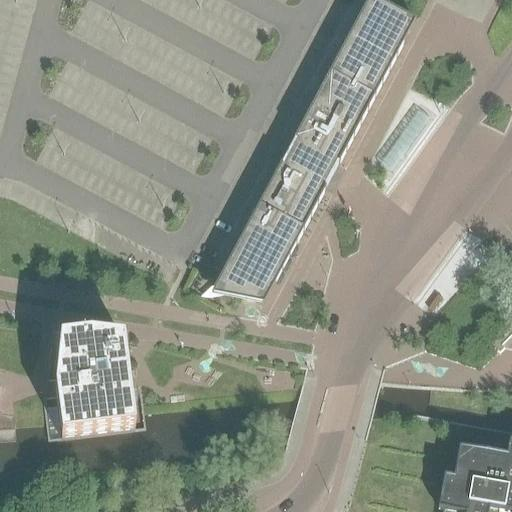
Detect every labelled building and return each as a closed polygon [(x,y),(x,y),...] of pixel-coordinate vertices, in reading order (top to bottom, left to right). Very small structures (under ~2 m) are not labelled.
[(216,287),(210,298),(263,308),(325,192),(324,191),(337,167),(338,167),(415,24),(369,0),(293,143),(294,144),(281,168),(280,168),(216,287)] [(414,105),(370,168),(388,181),(432,118),(414,105)] [(57,407),(46,409),(47,421),(48,429),(50,441),(61,439),(61,441),(135,432),(133,416),(124,342),(90,338),(60,342),(55,392),(57,407)] [(394,457),(436,462),(437,450),(446,451),(447,439),(396,433),(394,457)] [(511,511),(511,445),(509,445),(506,459),(458,451),(453,481),(444,480),(438,511),(439,511),(511,511)]
